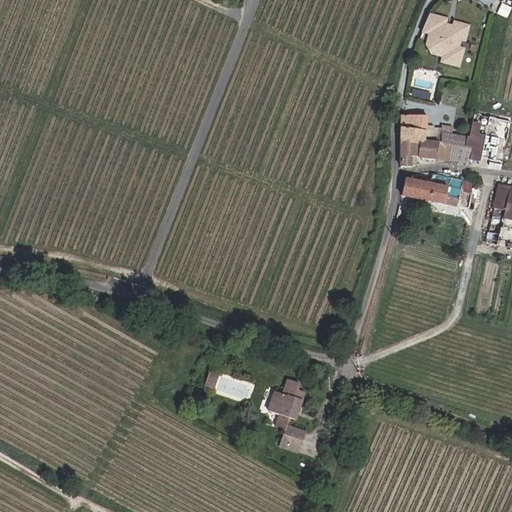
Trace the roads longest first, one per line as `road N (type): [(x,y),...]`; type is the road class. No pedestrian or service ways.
road 1 (unclassified): [(0,266),(103,285),(346,362),(389,211),(394,138)]
road 2 (unknown): [(146,299),(254,0)]
road 3 (track): [(346,362),(511,428)]
road 4 (track): [(346,362),(342,406),(311,511)]
road 5 (track): [(394,138),(396,91),(430,0)]
road 6 (unknown): [(0,448),(106,507)]
